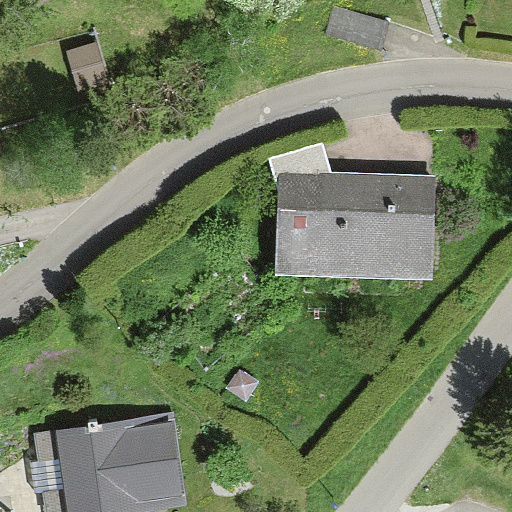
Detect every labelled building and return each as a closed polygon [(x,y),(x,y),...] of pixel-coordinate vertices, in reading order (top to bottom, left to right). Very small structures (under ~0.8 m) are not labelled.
[(388,23),(333,7),(325,34),(369,47),(380,50),(388,23)] [(94,44),(68,51),(78,88),(105,81),(94,44)] [(272,159),(277,175),(331,176),(321,144),(272,159)] [(331,176),(277,175),(275,275),(431,279),(434,179),(331,176)] [(238,371),(226,389),(245,401),(257,383),(238,371)] [(174,412),(33,432),(44,511),(146,511),(188,506),(174,412)]
